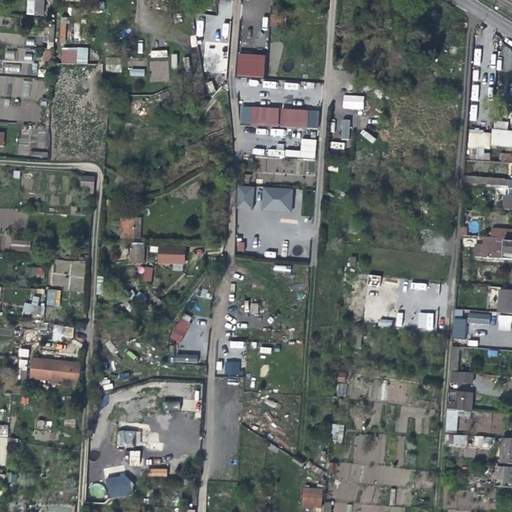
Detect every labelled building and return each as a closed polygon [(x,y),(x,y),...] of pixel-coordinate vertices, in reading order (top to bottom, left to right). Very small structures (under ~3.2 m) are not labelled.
[(34,0),(33,16),(43,16),(43,0),(34,0)] [(87,0),(87,10),(101,10),(101,0),(87,0)] [(231,0),(218,0),(218,15),(205,15),(205,35),(205,41),(219,41),(219,28),(224,28),(224,19),(231,19),(231,0)] [(452,26),(465,33),(467,17),(457,11),(452,26)] [(273,25),(289,27),(290,14),(274,13),(273,25)] [(42,49),(53,50),(54,39),(54,30),(43,29),(42,49)] [(130,51),(143,51),(143,37),(130,37),(130,51)] [(5,50),(5,59),(15,59),(15,50),(5,50)] [(18,60),(31,61),(32,52),(19,50),(18,60)] [(237,54),(237,77),(265,77),(265,54),(237,54)] [(60,56),(60,64),(75,65),(87,65),(87,57),(60,56)] [(107,72),(121,72),(120,58),(107,58),(107,72)] [(149,61),(150,81),(169,81),(168,61),(149,61)] [(20,73),(19,63),(4,64),(4,73),(20,73)] [(22,73),(36,75),(38,65),(23,63),(22,73)] [(209,93),(215,91),(212,81),(206,83),(209,93)] [(285,82),(284,89),(298,90),(299,84),(285,82)] [(343,95),(342,109),(363,109),(364,95),(343,95)] [(241,107),(240,126),(319,128),(319,109),(241,107)] [(340,138),(348,139),(350,120),(342,119),(340,138)] [(511,132),(491,131),(490,145),(511,146),(511,132)] [(300,150),(285,150),(285,157),(315,158),(316,139),(301,138),(300,150)] [(368,152),(375,153),(378,143),(370,142),(368,152)] [(267,156),(283,157),(284,144),(277,144),(276,149),(267,149),(267,156)] [(475,159),(489,161),(490,156),(484,155),(484,153),(483,152),(475,152),(475,159)] [(490,153),(490,156),(489,161),(489,162),(507,164),(511,164),(511,160),(511,155),(490,153)] [(240,184),(252,185),(252,177),(241,176),(240,184)] [(89,193),(93,194),(94,181),(82,180),(81,189),(89,189),(89,193)] [(237,186),(236,209),(253,209),(253,186),(237,186)] [(261,188),(261,211),(292,212),(292,188),(261,188)] [(122,217),(120,243),(133,243),(133,240),(134,219),(134,218),(122,217)] [(142,219),(134,219),(133,240),(141,240),(142,219)] [(511,234),(503,234),(503,238),(497,238),(493,238),(488,237),(482,237),(481,250),(480,259),(507,261),(511,261),(511,234)] [(30,251),(30,240),(11,240),(11,251),(30,251)] [(185,246),(158,245),(157,263),(185,264),(185,246)] [(132,265),(144,265),(146,247),(133,247),(132,265)] [(473,258),(480,259),(481,250),(474,249),(473,258)] [(84,289),(85,261),(53,260),(53,288),(84,289)] [(152,281),(152,267),(141,267),(141,281),(152,281)] [(32,279),(45,280),(46,270),(32,269),(32,279)] [(369,275),(369,285),(380,285),(380,275),(369,275)] [(56,308),(56,303),(57,293),(50,292),(49,307),(56,308)] [(494,314),(511,315),(511,292),(506,292),(506,300),(511,300),(511,309),(495,308),(494,314)] [(23,314),(43,314),(43,305),(38,305),(38,296),(32,296),(32,303),(23,303),(23,314)] [(252,315),(260,316),(260,301),(252,301),(252,315)] [(180,312),(171,339),(182,343),(191,316),(180,312)] [(417,329),(433,330),(433,313),(418,312),(417,329)] [(467,313),(467,323),(489,324),(489,313),(467,313)] [(497,331),(511,331),(511,315),(498,315),(497,331)] [(391,328),(392,321),(379,318),(378,325),(391,328)] [(73,341),(73,327),(53,326),(52,340),(73,341)] [(0,334),(12,336),(13,329),(0,327),(0,334)] [(18,357),(29,357),(29,348),(19,348),(18,357)] [(198,363),(198,354),(175,354),(175,362),(198,363)] [(30,358),(29,381),(79,383),(80,360),(30,358)] [(239,375),(240,361),(225,361),(225,374),(239,375)] [(137,383),(147,378),(142,368),(132,373),(137,383)] [(337,382),(345,382),(346,372),(338,372),(337,382)] [(453,373),(450,373),(449,383),(461,384),(472,385),(472,375),(453,373)] [(336,396),(346,396),(346,383),(337,383),(336,396)] [(448,395),(447,411),(471,413),(472,394),(457,393),(457,395),(448,395)] [(164,400),(164,409),(180,410),(180,401),(164,400)] [(332,424),(331,442),(342,443),(344,425),(332,424)] [(117,431),(117,446),(140,446),(140,431),(117,431)] [(446,434),(445,445),(466,446),(467,435),(446,434)] [(493,447),(493,436),(474,436),(474,447),(493,447)] [(499,465),(511,465),(511,441),(501,440),(499,465)] [(138,466),(139,453),(126,452),(125,461),(130,461),(130,466),(138,466)] [(335,474),(337,464),(330,463),(328,473),(335,474)] [(148,476),(167,476),(167,468),(149,468),(148,476)] [(495,481),(495,485),(495,488),(511,489),(511,469),(496,468),(496,474),(492,474),(491,481),(495,481)] [(108,498),(132,494),(129,474),(105,478),(108,498)] [(322,508),(323,488),(302,487),(302,507),(322,508)] [(331,511),(332,502),(324,502),(323,511),(331,511)]
